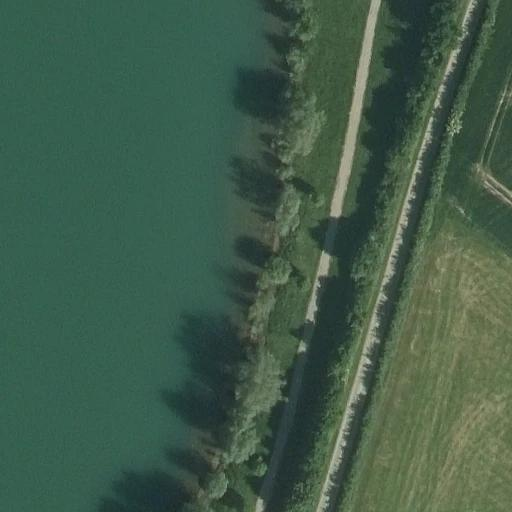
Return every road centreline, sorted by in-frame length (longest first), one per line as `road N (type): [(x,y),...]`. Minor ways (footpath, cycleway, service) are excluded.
road 1 (unclassified): [(318,511),(433,105),(471,0)]
road 2 (track): [(260,511),(342,188),(377,0)]
